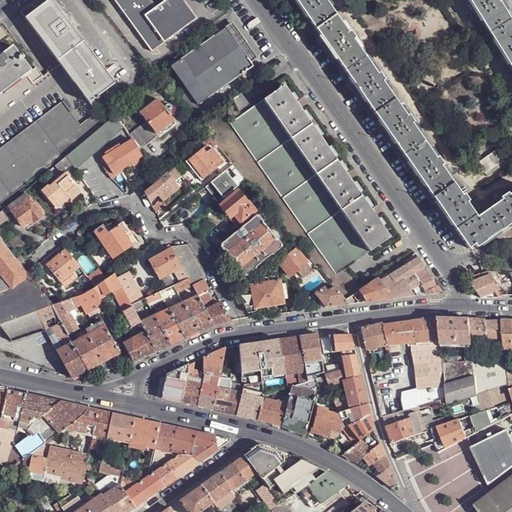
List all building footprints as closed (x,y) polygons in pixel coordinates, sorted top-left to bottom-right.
[(116,83),(51,0),(49,0),(25,18),(90,103),(116,83)] [(151,0),(114,0),(151,52),(198,19),(183,0),(166,0),(157,7),(151,0)] [(292,0),(305,19),(307,17),(295,0),(292,0)] [(511,192),(509,195),(508,193),(500,198),(502,200),(477,217),(467,203),(470,202),(465,194),(462,196),(449,176),(442,166),(444,165),(438,157),(437,158),(430,149),(419,134),(413,124),(415,123),(409,115),(407,116),(401,107),(390,92),(383,82),(385,80),(380,73),(378,75),(371,65),(361,50),(354,40),(356,39),(351,31),(349,32),(342,23),(332,8),(326,0),(295,0),(307,17),(320,35),(336,59),(349,77),(366,101),(379,120),(395,144),(408,162),(424,185),(436,202),(452,225),(469,249),(474,245),(476,248),(481,245),(500,232),(508,226),(511,223),(511,192)] [(481,21),(467,0),(464,0),(479,22),(481,21)] [(511,23),(505,12),(499,2),(500,1),(499,0),(467,0),(481,21),(493,40),(508,64),(511,70),(511,23)] [(507,11),(500,0),(499,0),(500,1),(499,2),(505,12),(507,11)] [(351,31),(344,21),(342,23),(349,32),(351,31)] [(235,30),(231,24),(226,27),(230,34),(235,30)] [(181,59),(208,98),(254,66),(249,60),(230,34),(226,27),(181,59)] [(254,56),(235,30),(230,34),(249,60),(254,56)] [(336,59),(320,35),(318,37),(334,60),(336,59)] [(363,48),(356,39),(354,40),(361,50),(363,48)] [(508,64),(493,40),(491,41),(506,66),(508,64)] [(0,52),(0,55),(11,47),(10,46),(0,52)] [(0,94),(6,90),(23,77),(31,72),(22,60),(24,59),(21,55),(19,56),(12,46),(11,47),(0,55),(0,94)] [(198,105),(208,98),(181,59),(171,66),(186,87),(198,105)] [(380,73),(373,63),(371,65),(378,75),(380,73)] [(6,90),(7,92),(25,79),(23,77),(6,90)] [(366,101),(349,77),(347,79),(364,103),(366,101)] [(392,91),(385,80),(383,82),(390,92),(392,91)] [(279,88),(263,99),(271,109),(272,108),(289,131),(287,132),(295,144),(297,143),(314,167),(312,168),(320,181),(322,179),(339,203),(337,204),(345,216),(348,215),(364,238),(361,239),(368,249),(389,235),(384,228),(378,219),(370,208),(363,198),(360,193),(353,183),(345,172),(338,162),(335,157),(328,147),(320,136),(313,126),(310,121),(303,111),(295,100),(291,93),(284,84),(281,86),(279,88)] [(198,105),(186,87),(175,95),(197,120),(205,114),(198,105)] [(118,114),(132,103),(122,91),(108,103),(118,114)] [(168,111),(158,99),(140,112),(147,121),(156,134),(157,134),(175,121),(168,111)] [(231,122),(337,274),(370,251),(368,249),(361,239),(345,216),(337,204),(320,181),(312,168),(295,144),(287,132),(271,109),(263,99),(231,122)] [(409,115),(403,105),(401,107),(407,116),(409,115)] [(272,108),(271,109),(287,132),(289,131),(272,108)] [(312,119),(305,109),(303,111),(310,121),(312,119)] [(124,126),(117,114),(106,124),(66,157),(71,164),(75,168),(124,126)] [(395,144),(379,120),(376,121),(393,145),(395,144)] [(138,150),(158,135),(157,134),(156,134),(147,121),(129,135),(132,139),(138,150)] [(422,132),(415,123),(413,124),(419,134),(422,132)] [(323,134),(316,125),(313,126),(320,136),(323,134)] [(106,156),(103,158),(107,164),(103,167),(111,179),(115,176),(114,174),(128,165),(142,155),(138,150),(132,139),(121,146),(106,156)] [(106,156),(121,146),(119,143),(104,152),(106,156)] [(314,167),(297,143),(295,144),(312,168),(314,167)] [(186,161),(202,181),(218,168),(223,163),(211,149),(209,150),(206,146),(203,148),(186,161)] [(337,155),(330,146),(328,147),(335,157),(337,155)] [(438,157),(432,147),(430,149),(437,158),(438,157)] [(502,162),(494,152),(478,164),(485,174),(502,162)] [(128,165),(114,174),(115,176),(129,167),(130,169),(144,160),(142,155),(128,165)] [(66,157),(55,166),(60,174),(71,164),(66,157)] [(348,171),(341,161),(338,162),(345,172),(348,171)] [(424,185),(408,162),(406,164),(422,187),(424,185)] [(228,169),(240,184),(241,183),(244,181),(246,180),(233,165),(232,166),(229,168),(228,169)] [(451,174),(444,165),(442,166),(449,176),(451,174)] [(160,179),(145,192),(150,202),(158,195),(162,199),(169,193),(171,195),(180,188),(175,181),(182,176),(174,167),(168,172),(160,179)] [(217,203),(224,198),(238,186),(226,171),(211,183),(205,188),(212,197),(217,203)] [(47,184),(40,190),(56,209),(69,199),(71,201),(81,192),(65,173),(49,186),(47,184)] [(339,203),(322,179),(320,181),(337,204),(339,203)] [(362,192),(355,181),(353,183),(360,193),(362,192)] [(252,208),(239,192),(221,206),(230,216),(235,212),(241,221),(253,211),(254,210),(252,208)] [(8,207),(23,227),(33,219),(35,222),(43,216),(41,213),(43,212),(37,204),(36,205),(26,193),(8,207)] [(204,203),(209,210),(217,203),(212,197),(204,203)] [(373,207),(366,197),(363,198),(370,208),(373,207)] [(157,204),(153,206),(156,213),(165,206),(160,199),(156,203),(157,204)] [(266,207),(260,201),(252,208),(254,210),(253,211),(256,215),(266,207)] [(452,225),(436,202),(434,203),(450,227),(452,225)] [(204,203),(193,212),(198,219),(209,210),(204,203)] [(230,216),(236,225),(241,221),(235,212),(230,216)] [(260,219),(256,215),(221,244),(247,275),(282,247),(267,229),(260,219)] [(364,238),(348,215),(345,216),(361,239),(364,238)] [(271,226),(264,216),(260,219),(267,229),(271,226)] [(386,226),(380,218),(378,219),(384,228),(386,226)] [(137,242),(123,222),(111,230),(109,232),(103,224),(95,230),(115,257),(137,242)] [(501,234),(500,232),(481,245),(482,247),(501,234)] [(391,237),(389,235),(368,249),(370,251),(391,237)] [(2,240),(0,241),(0,271),(4,276),(12,287),(29,274),(28,273),(20,263),(17,259),(2,240)] [(208,278),(191,244),(171,247),(172,249),(182,267),(188,279),(192,286),(194,290),(198,296),(207,291),(208,290),(203,280),(208,278)] [(308,262),(296,248),(279,262),(291,277),(308,262)] [(182,267),(172,249),(148,260),(159,278),(182,267)] [(48,265),(65,286),(76,278),(72,272),(80,266),(74,259),(66,250),(48,265)] [(108,278),(85,250),(74,259),(80,266),(92,282),(96,286),(100,284),(108,278)] [(391,299),(415,296),(411,290),(414,289),(421,285),(420,284),(421,284),(421,283),(426,279),(425,278),(430,275),(425,267),(418,257),(380,282),(391,299)] [(132,305),(144,299),(129,271),(117,277),(122,286),(132,305)] [(117,277),(115,273),(109,277),(116,289),(122,286),(117,277)] [(421,285),(427,295),(439,293),(441,291),(437,286),(436,287),(432,280),(432,278),(430,275),(425,278),(426,279),(421,283),(421,284),(420,284),(421,285)] [(500,290),(490,275),(484,277),(475,280),(470,283),(478,294),(477,294),(480,298),(495,291),(500,290)] [(0,323),(35,311),(35,312),(52,306),(53,305),(43,291),(38,285),(33,279),(12,287),(4,276),(0,277),(0,323)] [(281,280),(280,276),(271,277),(264,279),(263,276),(253,285),(281,280)] [(116,289),(109,277),(108,278),(100,284),(105,296),(114,291),(116,290),(116,289)] [(380,282),(378,278),(359,291),(366,302),(391,299),(380,282)] [(174,285),(177,290),(188,285),(189,287),(192,286),(188,279),(174,285)] [(284,303),(281,280),(253,285),(252,286),(255,308),(284,303)] [(38,285),(43,291),(47,287),(43,281),(38,285)] [(96,286),(92,282),(87,285),(91,290),(94,288),(97,287),(96,286)] [(105,296),(100,284),(96,286),(97,287),(94,288),(100,299),(105,296)] [(160,292),(162,297),(177,290),(174,285),(160,292)] [(124,311),(132,307),(131,305),(132,305),(122,286),(116,289),(116,290),(114,291),(124,311)] [(345,300),(334,287),(328,291),(325,287),(315,294),(326,307),(349,304),(347,302),(345,300)] [(100,299),(94,288),(91,290),(83,295),(80,296),(85,305),(91,317),(105,309),(100,299)] [(215,305),(207,291),(198,296),(206,311),(215,305)] [(162,297),(160,292),(145,298),(148,304),(162,297)] [(71,299),(75,310),(85,305),(80,296),(74,298),(71,299)] [(206,311),(198,296),(183,302),(199,332),(214,326),(206,311)] [(134,310),(148,304),(145,298),(144,299),(132,305),(131,305),(132,307),(134,310)] [(68,334),(78,329),(77,326),(69,313),(75,310),(71,299),(67,300),(53,305),(52,306),(57,315),(68,334)] [(199,332),(183,302),(169,309),(185,339),(188,338),(199,332)] [(233,323),(222,302),(215,305),(206,311),(214,326),(233,323)] [(35,312),(41,323),(51,318),(57,315),(52,306),(35,312)] [(134,310),(132,307),(124,311),(133,327),(141,323),(140,322),(134,310)] [(185,339),(169,309),(154,315),(171,345),(182,340),(185,339)] [(64,341),(70,338),(68,334),(57,315),(51,318),(64,341)] [(171,345),(154,315),(140,322),(141,323),(145,332),(156,352),(161,350),(171,345)] [(441,341),(438,319),(413,322),(417,343),(427,342),(441,341)] [(471,345),(468,320),(438,319),(441,341),(441,345),(448,345),(465,346),(471,346),(471,345)] [(468,320),(471,345),(477,345),(484,345),(488,345),(488,343),(487,340),(486,322),(486,320),(468,320)] [(120,353),(103,321),(95,325),(93,326),(86,330),(88,334),(77,339),(72,342),(88,371),(120,354),(120,353)] [(503,339),(501,321),(486,322),(487,340),(503,339)] [(511,321),(501,321),(503,339),(504,349),(511,349),(511,321)] [(417,343),(413,322),(398,324),(384,325),(389,346),(399,345),(403,345),(409,344),(417,343)] [(367,350),(389,346),(384,325),(384,324),(374,326),(362,330),(367,350)] [(88,334),(86,330),(75,335),(77,339),(88,334)] [(156,352),(145,332),(124,343),(134,362),(144,358),(156,352)] [(324,362),(318,334),(300,337),(305,367),(324,362)] [(344,351),(355,351),(351,335),(329,335),(332,352),(344,351)] [(280,339),(252,343),(260,371),(280,368),(281,375),(292,373),(292,369),(305,367),(300,337),(280,339)] [(441,345),(441,341),(417,343),(419,354),(425,354),(426,366),(421,366),(425,390),(446,388),(446,386),(443,365),(442,355),(442,351),(441,345)] [(71,378),(88,371),(72,342),(56,350),(65,367),(71,378)] [(417,343),(409,344),(410,355),(419,354),(417,343)] [(476,388),(483,385),(479,358),(478,358),(477,345),(471,345),(471,346),(472,351),(473,360),(473,362),(473,367),(475,367),(476,381),(475,381),(476,388)] [(226,348),(204,358),(204,373),(204,375),(205,375),(219,379),(223,360),(226,348)] [(361,376),(355,351),(344,351),(343,363),(345,373),(347,380),(361,376)] [(419,354),(410,355),(414,367),(421,366),(426,366),(425,354),(419,354)] [(443,365),(455,364),(453,354),(442,355),(443,365)] [(195,362),(188,365),(186,372),(186,376),(185,381),(181,402),(198,406),(203,385),(204,380),(205,375),(204,375),(204,373),(193,371),(195,362)] [(325,373),(324,362),(305,367),(306,374),(307,378),(317,375),(325,373)] [(473,367),(473,362),(455,364),(443,365),(446,386),(474,377),(473,369),(473,367)] [(162,398),(181,402),(185,381),(186,376),(186,372),(188,365),(167,374),(162,398)] [(425,390),(421,366),(414,367),(417,391),(425,390)] [(305,367),(292,369),(292,373),(293,376),(306,374),(305,367)] [(372,377),(393,372),(392,368),(376,372),(371,373),(372,377)] [(343,381),(344,381),(343,374),(342,371),(326,375),(326,376),(328,382),(329,385),(343,381)] [(198,406),(213,410),(218,388),(211,386),(211,384),(218,385),(219,379),(205,375),(204,380),(203,385),(198,406)] [(316,379),(318,385),(324,383),(328,382),(326,376),(318,379),(316,379)] [(368,404),(361,376),(347,380),(344,381),(343,381),(350,408),(351,408),(368,404)] [(475,381),(474,377),(446,386),(446,388),(447,399),(448,404),(476,395),(476,388),(475,381)] [(292,387),(316,392),(318,385),(316,379),(308,382),(299,384),(292,387)] [(256,392),(256,385),(248,383),(243,381),(243,385),(244,388),(256,392)] [(230,391),(242,393),(244,388),(243,385),(230,383),(230,391)] [(379,384),(374,385),(381,419),(383,418),(387,417),(379,384)] [(487,387),(486,384),(483,385),(476,388),(476,395),(477,394),(487,391),(487,387)] [(256,392),(265,394),(265,391),(264,385),(256,385),(256,392)] [(287,405),(292,387),(288,388),(278,392),(275,401),(277,402),(287,405)] [(287,405),(282,428),(298,433),(305,436),(316,392),(292,387),(287,405)] [(8,391),(0,388),(0,418),(2,419),(8,391)] [(230,391),(218,388),(213,410),(225,412),(230,391)] [(237,415),(258,420),(263,398),(264,397),(265,394),(256,392),(244,388),(242,393),(237,415)] [(419,405),(436,403),(447,399),(446,388),(425,390),(417,391),(419,405)] [(487,391),(477,394),(481,405),(476,406),(479,413),(486,410),(494,407),(498,406),(511,401),(509,393),(500,395),(498,388),(497,388),(487,391)] [(8,391),(2,419),(17,423),(19,423),(26,394),(8,391)] [(242,393),(230,391),(225,412),(237,415),(242,393)] [(343,410),(337,391),(332,393),(338,412),(343,410)] [(26,394),(19,423),(32,426),(33,426),(60,402),(26,394)] [(258,420),(271,424),(277,402),(275,401),(264,399),(263,398),(258,420)] [(511,401),(498,406),(502,415),(497,417),(499,421),(509,415),(511,413),(511,401)] [(60,402),(33,426),(32,427),(37,433),(39,436),(42,434),(51,426),(52,427),(59,433),(65,429),(84,415),(87,408),(60,402)] [(287,405),(277,402),(271,424),(282,428),(287,405)] [(370,415),(368,404),(351,408),(353,418),(354,422),(370,415)] [(311,432),(327,436),(329,430),(339,432),(341,430),(344,427),(342,422),(339,414),(327,411),(328,409),(318,407),(311,432)] [(93,435),(98,411),(87,408),(84,415),(65,429),(93,435)] [(387,417),(383,418),(387,427),(411,419),(410,415),(420,412),(419,408),(387,417)] [(479,413),(471,416),(475,428),(476,433),(491,425),(486,410),(479,413)] [(112,414),(98,411),(93,435),(107,438),(112,414)] [(411,419),(387,427),(393,444),(423,433),(419,419),(422,418),(420,412),(410,415),(411,419)] [(135,419),(112,414),(107,438),(129,444),(135,419)] [(374,429),(370,415),(354,422),(348,425),(344,427),(341,430),(350,442),(355,444),(359,441),(373,429),(374,429)] [(354,422),(353,418),(342,422),(344,427),(348,425),(354,422)] [(17,423),(2,419),(0,425),(0,448),(12,451),(13,447),(18,428),(18,426),(19,423),(17,423)] [(135,419),(129,444),(145,447),(154,449),(159,425),(135,419)] [(446,425),(439,427),(444,440),(437,443),(434,444),(438,453),(439,452),(447,448),(466,438),(464,433),(460,420),(446,425)] [(159,425),(154,449),(156,449),(170,453),(171,453),(171,452),(176,428),(159,425)] [(37,433),(32,427),(33,426),(32,426),(27,431),(31,435),(32,437),(37,433)] [(52,427),(43,435),(46,439),(43,441),(45,444),(59,433),(52,427)] [(439,427),(431,430),(437,443),(444,440),(439,427)] [(199,463),(218,450),(217,449),(215,437),(203,434),(176,428),(171,452),(181,455),(199,463)] [(379,444),(373,429),(359,441),(371,450),(379,444)] [(511,471),(511,439),(506,429),(471,448),(489,488),(511,471)] [(23,460),(29,456),(37,449),(43,445),(45,444),(43,441),(39,436),(37,433),(32,437),(31,435),(14,448),(23,460)] [(107,438),(93,435),(89,449),(104,452),(107,438)] [(230,441),(229,439),(215,437),(217,449),(218,450),(229,442),(230,441)] [(355,444),(343,455),(356,463),(362,458),(366,455),(371,450),(359,441),(355,444)] [(384,454),(379,444),(371,450),(366,455),(372,463),(384,454)] [(43,450),(43,445),(37,449),(29,456),(32,457),(38,458),(39,451),(43,450)] [(43,445),(43,450),(48,451),(47,460),(48,461),(51,447),(43,445)] [(244,456),(257,472),(262,479),(283,462),(283,456),(280,452),(270,449),(263,446),(259,446),(255,448),(244,456)] [(13,468),(23,460),(14,448),(13,447),(12,451),(8,470),(8,471),(13,468)] [(88,456),(51,447),(48,461),(85,469),(86,465),(88,456)] [(0,464),(8,470),(12,451),(0,448),(0,464)] [(153,463),(165,466),(167,465),(168,464),(181,455),(171,452),(171,453),(170,453),(156,449),(153,463)] [(327,471),(302,460),(280,452),(283,456),(283,462),(262,479),(266,484),(282,505),(284,503),(289,499),(299,492),(308,486),(327,471)] [(389,468),(384,454),(372,463),(378,470),(381,473),(389,468)] [(199,463),(181,455),(168,464),(167,465),(176,479),(199,463)] [(366,455),(362,458),(369,466),(372,463),(366,455)] [(28,471),(32,457),(29,456),(23,460),(13,468),(28,471)] [(220,473),(232,490),(234,489),(254,474),(257,472),(244,456),(242,457),(234,463),(220,473)] [(29,472),(44,475),(60,479),(82,484),(85,474),(84,474),(85,469),(48,461),(47,460),(41,459),(38,458),(32,457),(28,471),(29,472)] [(0,477),(8,471),(8,470),(0,464),(0,477)] [(121,477),(123,469),(101,464),(100,467),(99,472),(121,477)] [(164,487),(176,479),(167,465),(165,466),(155,473),(164,487)] [(397,485),(389,468),(381,473),(377,476),(379,478),(391,488),(397,485)] [(327,471),(308,486),(321,504),(348,484),(327,471)] [(29,472),(28,479),(42,482),(44,475),(29,472)] [(101,494),(103,497),(120,485),(121,477),(99,472),(90,478),(91,481),(93,482),(97,489),(99,492),(101,494)] [(140,472),(138,481),(142,482),(147,479),(148,474),(140,472)] [(142,503),(164,487),(155,473),(147,479),(142,482),(132,490),(142,503)] [(220,473),(201,486),(213,503),(223,496),(230,492),(232,490),(220,473)] [(60,479),(44,475),(42,482),(58,486),(60,479)] [(474,507),(477,511),(506,511),(511,507),(511,476),(473,505),(474,507)] [(121,477),(131,489),(132,490),(142,482),(138,481),(121,477)] [(93,482),(91,481),(85,486),(91,493),(97,489),(93,482)] [(266,484),(257,492),(261,498),(271,511),(272,511),(282,505),(266,484)] [(113,511),(128,511),(135,508),(125,494),(123,492),(119,487),(120,485),(103,497),(113,511)] [(201,486),(180,500),(187,511),(199,511),(208,507),(210,505),(213,503),(201,486)] [(308,486),(299,492),(304,498),(306,496),(313,506),(315,509),(321,504),(308,486)] [(135,508),(142,503),(132,490),(131,489),(128,491),(125,494),(135,508)] [(223,496),(228,503),(236,497),(236,496),(234,493),(232,495),(230,492),(223,496)] [(261,498),(257,492),(253,494),(258,500),(261,498)] [(56,501),(52,494),(48,496),(53,503),(56,501)] [(88,511),(113,511),(103,497),(101,494),(94,499),(90,503),(85,506),(88,511)] [(85,506),(90,503),(94,499),(86,496),(80,500),(81,501),(85,506)] [(228,503),(223,496),(213,503),(215,506),(218,510),(228,503)] [(64,511),(76,511),(85,506),(81,501),(77,503),(74,499),(62,508),(64,511)] [(293,503),(289,499),(284,503),(287,507),(293,503)] [(351,511),(376,511),(364,502),(351,511)] [(54,506),(57,511),(64,511),(62,508),(58,503),(54,506)] [(290,511),(287,507),(284,503),(282,505),(272,511),(290,511)]
